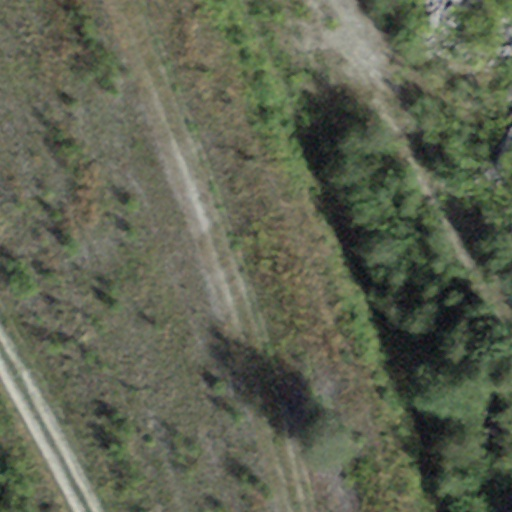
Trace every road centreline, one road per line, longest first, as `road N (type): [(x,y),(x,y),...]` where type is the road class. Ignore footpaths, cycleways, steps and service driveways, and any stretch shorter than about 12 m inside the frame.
road 1 (track): [(122,0),(219,274),(286,511)]
road 2 (track): [(511,342),(334,0)]
road 3 (track): [(0,348),(85,511)]
